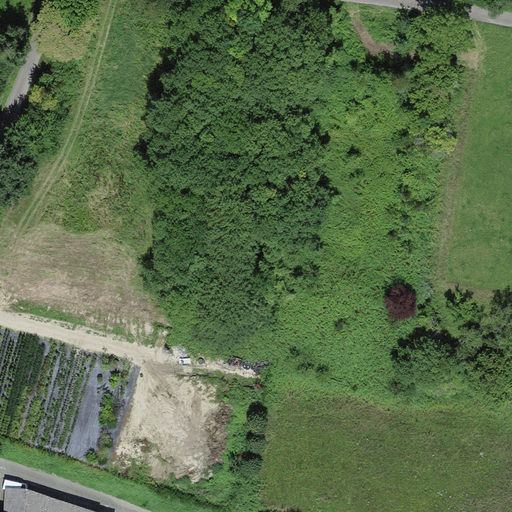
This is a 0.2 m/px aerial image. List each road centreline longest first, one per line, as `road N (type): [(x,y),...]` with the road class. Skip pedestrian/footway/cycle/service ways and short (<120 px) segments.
road 1 (residential): [(0,460),(163,511)]
road 2 (track): [(0,137),(69,0)]
road 3 (track): [(387,0),(511,20)]
